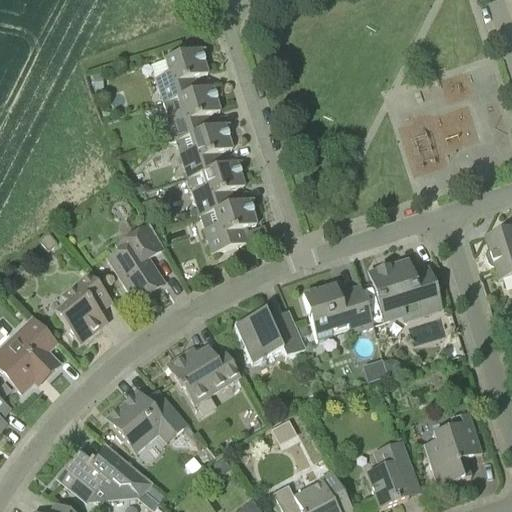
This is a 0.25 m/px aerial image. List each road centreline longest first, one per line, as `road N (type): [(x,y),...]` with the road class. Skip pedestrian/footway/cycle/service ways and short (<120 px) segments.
road 1 (residential): [(0,498),(49,429),(155,333),(250,280),(304,261)]
road 2 (residential): [(304,261),(229,30),(247,0)]
road 3 (residential): [(511,431),(445,215)]
road 4 (residential): [(304,261),(445,215)]
